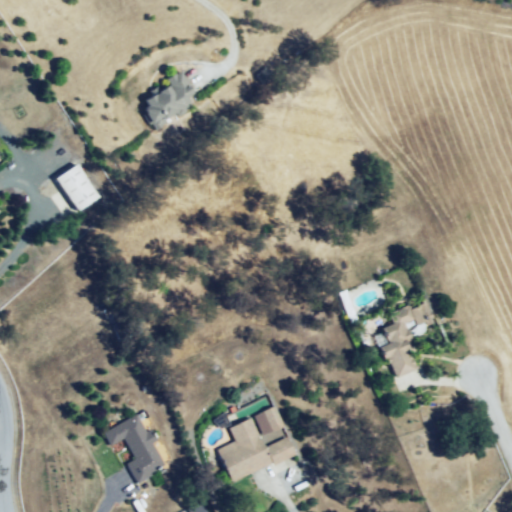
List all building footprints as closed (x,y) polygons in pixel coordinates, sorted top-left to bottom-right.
[(178,69),(199,104),(154,130),(138,104),(170,86),(165,76),(178,69)] [(49,177),(72,161),(98,197),(76,213),(49,177)] [(425,302),(407,310),(405,305),(387,313),(392,325),(384,328),(391,344),(379,350),(383,360),(387,359),(397,382),(416,373),(405,349),(411,347),(402,326),(410,322),(414,331),(433,322),(425,302)] [(254,411),(270,404),(281,429),(265,436),(254,411)] [(103,434),(136,415),(145,431),(150,428),(157,440),(150,444),(162,463),(133,480),(123,464),(132,459),(123,445),(113,451),(103,434)] [(216,448),(232,441),(227,429),(248,420),(261,448),(286,436),(296,456),(275,465),(273,461),(248,473),(243,463),(226,470),(216,448)] [(187,511),(203,511),(201,503),(186,509),(187,511)]
